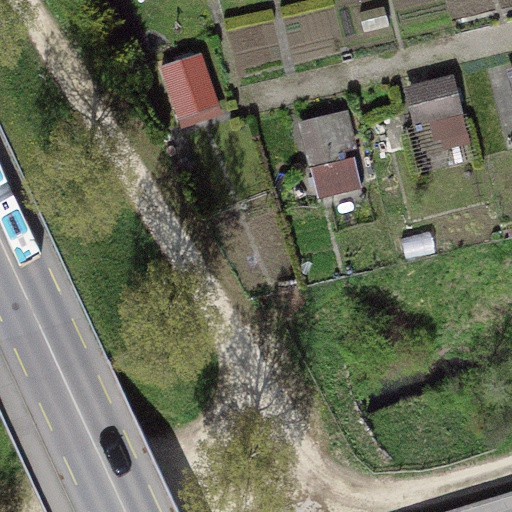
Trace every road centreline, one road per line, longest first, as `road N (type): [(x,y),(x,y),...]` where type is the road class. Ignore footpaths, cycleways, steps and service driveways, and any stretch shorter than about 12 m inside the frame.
road 1 (track): [(317,511),(37,0)]
road 2 (unclassified): [(0,255),(102,485)]
road 3 (track): [(511,472),(373,511)]
